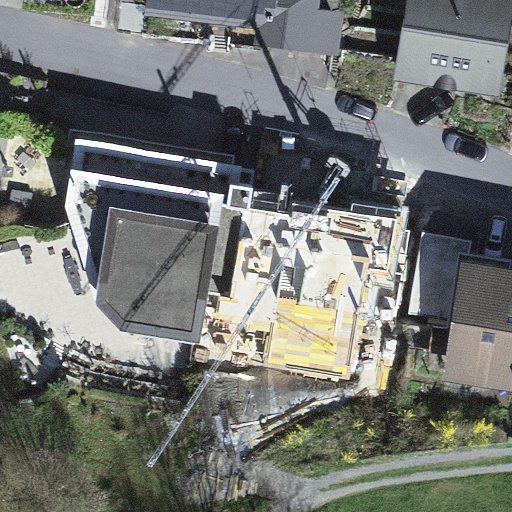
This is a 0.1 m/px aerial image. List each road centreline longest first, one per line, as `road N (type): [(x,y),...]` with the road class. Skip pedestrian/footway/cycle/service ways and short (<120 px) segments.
road 1 (residential): [(511,221),(253,120),(0,65)]
road 2 (track): [(511,463),(353,491),(321,511)]
